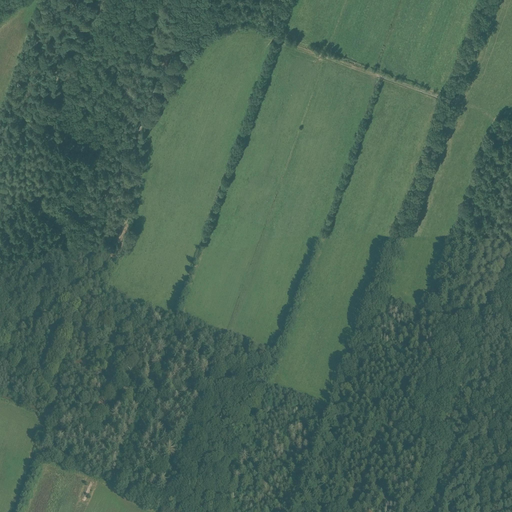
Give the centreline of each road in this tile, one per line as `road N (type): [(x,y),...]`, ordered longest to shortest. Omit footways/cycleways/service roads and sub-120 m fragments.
road 1 (track): [(375,295),(483,0)]
road 2 (track): [(297,511),(375,295)]
road 3 (track): [(411,511),(481,318)]
road 4 (track): [(447,99),(318,55)]
